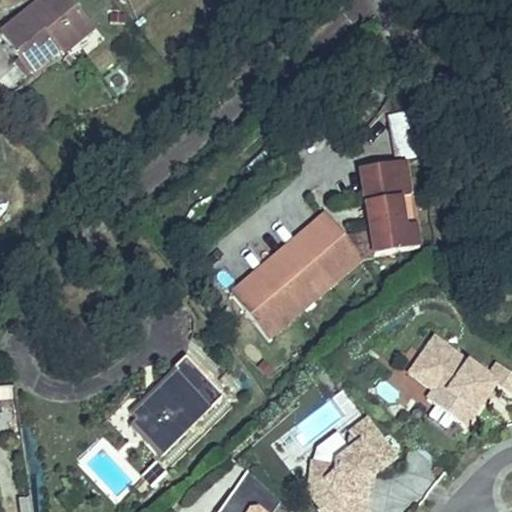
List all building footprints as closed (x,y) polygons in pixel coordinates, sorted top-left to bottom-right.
[(92,30),(68,0),(59,0),(51,7),(35,20),(35,19),(28,11),(0,34),(32,73),(59,50),(63,55),(92,30)] [(50,6),(44,0),(40,0),(28,11),(35,19),(35,20),(51,7),(50,6)] [(394,117),(401,164),(409,163),(409,161),(424,159),(418,114),(394,117)] [(410,163),(364,169),(369,204),(389,202),(390,209),(376,210),(376,208),(369,209),(370,215),(377,214),(377,212),(390,210),(391,217),(371,220),(375,255),(421,249),(418,226),(406,228),(400,187),(413,186),(410,163)] [(413,186),(400,187),(403,208),(415,206),(413,186)] [(389,202),(369,204),(369,209),(376,208),(376,210),(390,209),(389,202)] [(415,206),(403,208),(406,228),(418,226),(415,206)] [(297,255),(308,268),(318,260),(307,246),(327,231),(323,226),(293,250),(297,255)] [(360,272),(327,231),(307,246),(318,260),(308,268),(330,296),(360,272)] [(288,284),(277,270),(297,255),(293,250),(263,274),(277,292),(288,284)] [(308,268),(297,255),(277,270),(288,284),(277,292),(299,320),(330,296),(308,268)] [(277,292),(263,274),(228,301),(242,320),(252,312),(241,298),(256,287),(267,301),(277,292)] [(252,312),(242,320),(264,348),(299,320),(277,292),(267,301),(256,287),(241,298),(252,312)] [(422,378),(442,349),(429,340),(405,375),(430,392),(424,401),(430,405),(440,390),(422,378)] [(492,384),(510,397),(511,394),(511,377),(493,364),(484,378),(442,349),(422,378),(440,390),(430,405),(463,427),(481,400),(487,392),(492,384)] [(223,397),(203,376),(185,357),(174,368),(178,373),(157,393),(158,401),(152,406),(142,406),(132,416),(135,419),(131,423),(142,433),(151,434),(167,451),(223,397)] [(158,401),(157,393),(178,373),(174,368),(129,413),(132,416),(142,406),(152,406),(158,401)] [(491,395),(487,392),(481,400),(486,403),(491,395)] [(346,433),(348,436),(345,440),(344,443),(345,447),(346,450),(331,462),(330,473),(303,493),(317,511),(362,511),(366,489),(360,489),(362,480),(390,458),(362,421),(346,433)] [(167,451),(152,436),(151,434),(142,433),(131,423),(127,426),(160,459),(167,451)] [(167,473),(156,462),(147,471),(158,481),(167,473)] [(303,493),(330,473),(331,467),(307,464),(303,493)] [(158,481),(147,471),(141,477),(153,488),(158,481)] [(270,511),(276,504),(242,476),(217,511),(270,511)]
